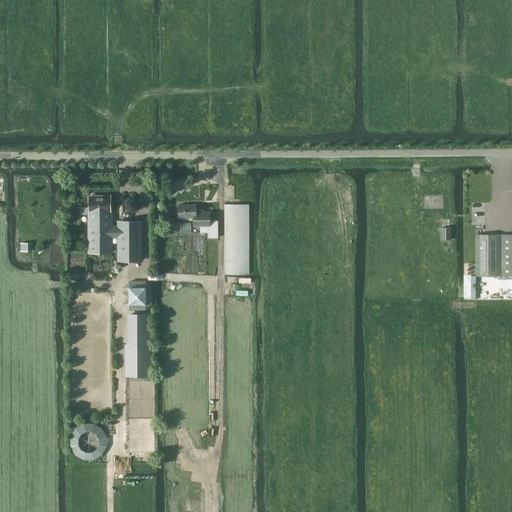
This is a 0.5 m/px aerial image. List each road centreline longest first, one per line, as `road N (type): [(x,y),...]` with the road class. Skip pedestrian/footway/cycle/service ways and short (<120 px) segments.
road 1 (unclassified): [(0,155),(511,153)]
road 2 (track): [(46,91),(72,92),(120,115),(141,91),(268,85)]
